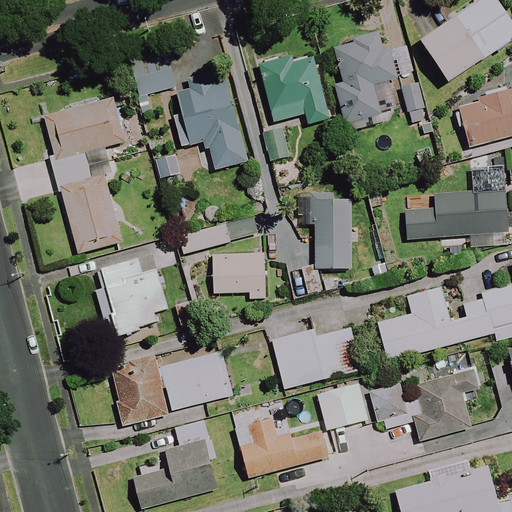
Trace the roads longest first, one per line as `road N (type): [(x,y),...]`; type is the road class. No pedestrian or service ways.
road 1 (residential): [(51,511),(0,311)]
road 2 (residential): [(0,41),(157,0)]
